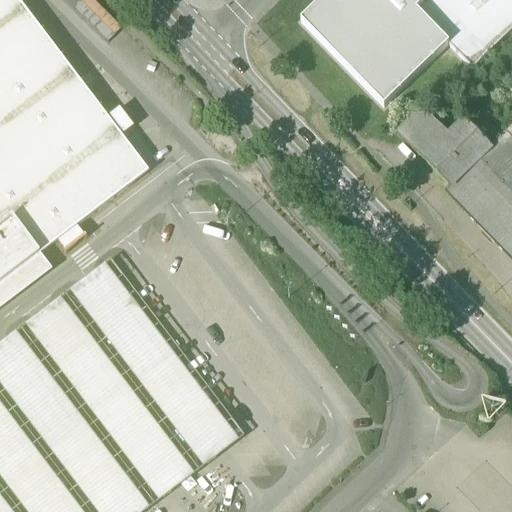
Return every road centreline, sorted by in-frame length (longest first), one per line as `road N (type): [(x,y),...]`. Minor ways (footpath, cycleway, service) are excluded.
road 1 (primary): [(511,365),(203,42)]
road 2 (residential): [(339,511),(398,454),(409,419),(404,390),(343,294)]
